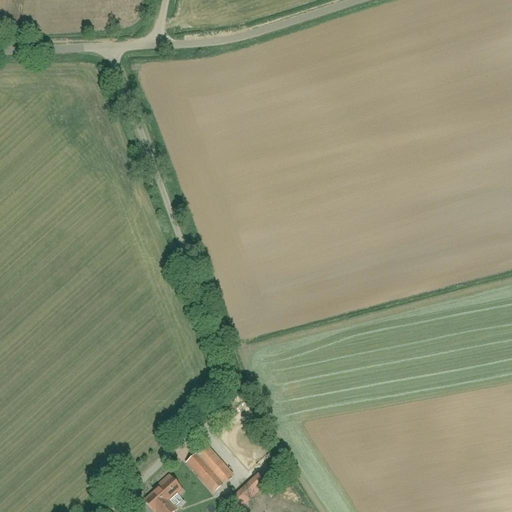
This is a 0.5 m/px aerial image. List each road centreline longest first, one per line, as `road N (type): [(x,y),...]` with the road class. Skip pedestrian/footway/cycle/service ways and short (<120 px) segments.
road 1 (unclassified): [(103,511),(231,391),(228,363),(113,47)]
road 2 (unclassified): [(364,0),(234,39),(153,47)]
